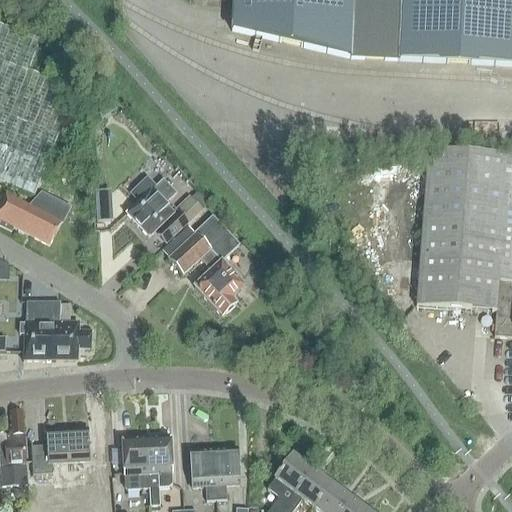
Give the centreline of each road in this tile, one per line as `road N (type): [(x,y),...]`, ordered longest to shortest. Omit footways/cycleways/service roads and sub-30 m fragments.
road 1 (unclassified): [(131,379),(226,382),(312,404),(378,439),(445,507)]
road 2 (residential): [(131,379),(122,319),(0,243)]
road 3 (unclassified): [(0,393),(131,379)]
